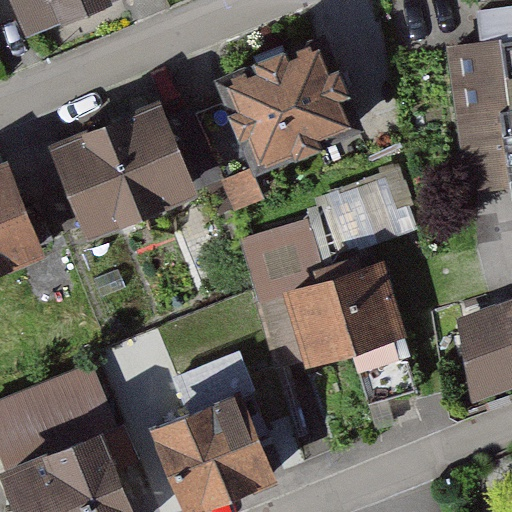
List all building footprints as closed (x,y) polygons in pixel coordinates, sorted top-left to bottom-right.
[(3,0),(16,33),(108,0),(3,0)] [(511,42),(446,51),(464,201),(511,194),(511,42)] [(208,92),(242,178),(336,141),(301,55),(208,92)] [(156,109),(44,154),(83,249),(194,205),(156,109)] [(4,166),(0,167),(0,281),(43,264),(4,166)] [(368,269),(262,304),(289,383),(395,348),(368,269)] [(511,283),(453,302),(478,385),(511,373),(511,283)] [(0,401),(0,445),(12,475),(117,435),(90,366),(0,401)] [(139,441),(167,511),(214,511),(274,488),(240,401),(139,441)] [(12,475),(25,511),(146,511),(117,435),(12,475)]
